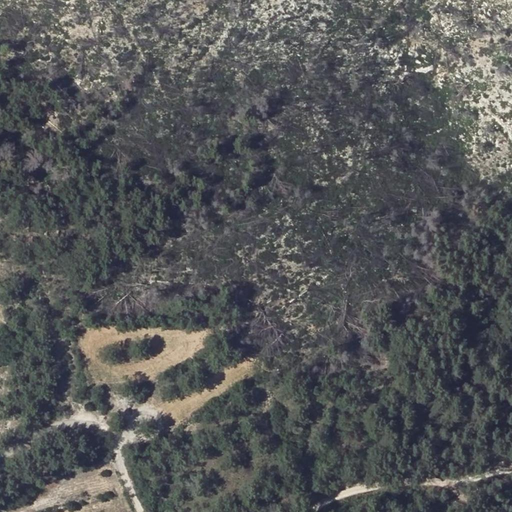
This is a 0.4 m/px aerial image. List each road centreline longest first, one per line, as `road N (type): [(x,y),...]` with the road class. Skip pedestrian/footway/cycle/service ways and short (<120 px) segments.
road 1 (track): [(310,511),(349,491),(511,470)]
road 2 (unclassified): [(0,459),(63,424),(123,435)]
